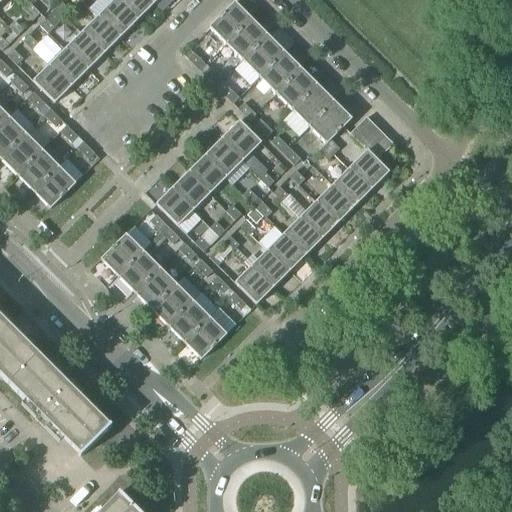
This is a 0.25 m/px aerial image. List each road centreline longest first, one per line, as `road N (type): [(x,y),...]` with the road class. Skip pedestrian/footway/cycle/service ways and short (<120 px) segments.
road 1 (residential): [(448,163),(276,0)]
road 2 (residential): [(281,331),(448,163)]
road 3 (residential): [(159,398),(0,241)]
road 4 (tertiary): [(375,390),(479,267),(511,214)]
road 5 (residential): [(102,118),(215,0)]
